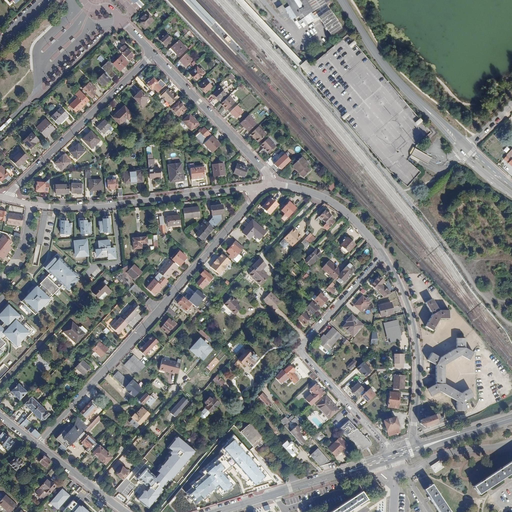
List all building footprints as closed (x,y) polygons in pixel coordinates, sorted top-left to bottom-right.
[(140,0),(132,0),(141,9),(145,4),(140,0)] [(194,0),(183,0),(210,28),(216,23),(194,0)] [(236,0),(299,66),(304,62),(245,0),(236,0)] [(297,15),(301,20),(331,0),(282,0),(294,18),(297,15)] [(146,13),(139,20),(141,22),(143,24),(142,25),(146,28),(153,21),(153,20),(154,20),(151,17),(150,17),(146,13)] [(173,25),(179,19),(175,15),(169,20),(173,25)] [(159,40),(164,46),(168,43),(169,41),(172,38),(171,36),(169,38),(165,34),(159,40)] [(427,128),(347,35),(304,72),(397,178),(407,187),(420,173),(407,161),(410,157),(417,144),(426,137),(430,141),(437,134),(431,126),(427,128)] [(178,57),(187,49),(179,40),(170,48),(178,57)] [(315,52),(317,55),(324,50),(320,44),(313,49),(315,52)] [(121,54),(125,58),(128,61),(132,56),(131,55),(129,53),(131,52),(127,48),(125,50),(123,48),(119,51),(121,53),(121,54)] [(192,60),(186,54),(179,60),(185,67),(192,60)] [(121,56),(113,64),(119,71),(127,63),(121,56)] [(84,61),(78,68),(80,70),(86,63),(84,61)] [(112,72),(113,66),(108,62),(101,68),(106,73),(104,74),(98,79),(104,86),(107,83),(110,80),(109,79),(111,78),(111,79),(116,75),(112,72)] [(190,74),(196,80),(203,74),(197,67),(190,74)] [(146,85),(151,90),(158,83),(153,78),(146,85)] [(212,87),(209,84),(211,82),(207,78),(199,87),(205,93),(212,87)] [(80,87),(83,90),(85,92),(91,98),(95,95),(93,92),(96,89),(87,80),(80,87)] [(213,95),(219,101),(225,94),(220,88),(213,95)] [(172,92),(168,89),(161,96),(170,106),(172,104),(178,98),(174,94),(173,95),(171,93),(172,92)] [(137,94),(134,98),(140,105),(147,98),(141,91),(140,92),(137,94)] [(80,107),(81,108),(85,104),(84,103),(86,101),(81,95),(79,98),(78,97),(69,106),(75,112),(80,107)] [(228,109),(235,102),(229,96),(221,103),(224,106),(224,107),(225,108),(226,107),(228,109)] [(149,100),(147,98),(140,105),(142,106),(149,100)] [(170,109),(178,117),(186,109),(178,101),(170,109)] [(126,119),(128,120),(133,116),(124,106),(113,117),(120,125),(126,119)] [(240,115),(243,112),(237,106),(230,112),(235,119),(238,116),(240,115)] [(60,108),(50,117),(58,125),(64,119),(67,116),(60,108)] [(190,130),(192,127),(197,123),(189,115),(182,121),(190,130)] [(240,124),(248,131),(256,124),(248,116),(240,124)] [(103,135),(111,126),(105,119),(96,127),(103,135)] [(45,120),(37,128),(45,136),(49,132),(50,133),(54,129),(45,120)] [(257,142),(265,135),(258,127),(250,134),(257,142)] [(202,145),(211,136),(203,128),(194,137),(202,145)] [(91,149),(99,141),(91,131),(82,140),(91,149)] [(23,141),(30,149),(38,141),(31,134),(23,141)] [(212,153),(220,145),(211,136),(202,145),(206,149),(208,148),(212,153)] [(171,147),(174,144),(169,138),(165,141),(167,143),(166,144),(168,145),(169,144),(171,147)] [(265,153),(274,145),(267,138),(259,146),(265,153)] [(87,154),(90,152),(80,142),(79,144),(78,143),(69,152),(76,160),(85,152),(87,154)] [(20,150),(10,160),(18,168),(28,158),(20,150)] [(70,162),(72,160),(66,154),(64,156),(63,155),(54,164),(61,171),(70,163),(70,162)] [(148,169),(149,179),(159,178),(159,175),(160,175),(160,168),(152,169),(152,164),(153,164),(154,163),(153,159),(152,159),(151,154),(147,154),(148,169)] [(280,169),(290,160),(284,154),(280,158),(278,155),(272,161),(274,163),(273,164),(277,168),(278,168),(280,169)] [(299,173),(303,177),(310,170),(306,167),(308,165),(301,157),(293,165),(299,173)] [(168,165),(170,182),(183,180),(181,164),(168,165)] [(223,164),(212,165),(213,176),(224,175),(223,164)] [(237,164),(233,173),(244,177),(247,168),(237,164)] [(1,165),(0,165),(0,181),(1,182),(6,178),(8,180),(11,177),(9,175),(9,174),(1,165)] [(204,178),(203,173),(202,167),(190,168),(191,180),(204,178)] [(141,182),(140,171),(132,172),(123,172),(124,183),(141,182)] [(107,178),(104,178),(105,187),(108,187),(108,189),(111,189),(111,190),(114,189),(114,188),(117,188),(116,178),(114,178),(114,181),(107,181),(107,178)] [(89,180),(89,191),(102,190),(101,180),(89,180)] [(36,182),(36,191),(44,192),(45,183),(36,182)] [(332,184),(328,187),(331,191),(337,185),(335,182),(333,184),(332,184)] [(55,184),(55,194),(69,194),(68,184),(55,184)] [(83,193),(83,184),(71,184),(71,193),(83,193)] [(261,208),(269,215),(278,204),(270,197),(261,208)] [(281,211),(288,217),(296,208),(289,202),(281,211)] [(219,215),(223,214),(222,205),(210,207),(212,222),(220,220),(219,215)] [(200,216),(199,207),(183,208),(184,219),(195,218),(195,216),(200,216)] [(333,222),(331,219),(332,218),(324,210),(319,216),(326,224),(323,227),(326,231),(333,222)] [(24,216),(7,213),(5,220),(8,221),(7,224),(21,227),(24,216)] [(110,225),(110,216),(105,217),(106,219),(103,220),(103,221),(98,221),(98,225),(99,225),(100,232),(109,232),(109,225),(110,225)] [(167,217),(167,227),(180,225),(179,216),(167,217)] [(64,221),(64,218),(60,218),(59,227),(60,227),(60,233),(69,234),(70,228),(71,228),(72,223),(67,223),(67,222),(64,221)] [(83,221),(83,218),(78,218),(79,227),(80,227),(81,233),(90,233),(90,226),(91,226),(91,222),(86,222),(86,221),(83,221)] [(210,232),(214,228),(205,220),(202,224),(210,232)] [(254,222),(251,225),(249,223),(241,232),(249,239),(253,235),(259,240),(266,231),(254,222)] [(202,241),(210,232),(202,224),(198,228),(201,230),(196,235),(202,241)] [(296,232),(296,231),(294,228),(284,238),(278,243),(278,245),(282,249),(284,249),(289,243),(292,246),(301,237),(298,234),(296,232)] [(307,241),(312,235),(310,233),(304,240),(307,241)] [(10,246),(13,243),(3,235),(0,239),(0,247),(5,251),(8,248),(10,246)] [(142,248),(141,244),(147,243),(146,237),(133,238),(133,249),(142,248)] [(341,245),(348,252),(354,245),(347,238),(341,245)] [(300,244),(305,249),(309,244),(307,241),(304,240),(300,244)] [(88,256),(86,241),(75,243),(76,257),(88,256)] [(111,250),(110,244),(100,245),(100,251),(97,252),(98,258),(108,257),(108,261),(115,260),(114,250),(111,250)] [(232,260),(240,251),(233,244),(226,252),(229,255),(228,256),(232,260)] [(311,266),(316,260),(321,255),(316,250),(305,260),(309,262),(308,264),(311,266)] [(179,251),(172,260),(179,266),(187,258),(179,251)] [(225,267),(230,261),(222,254),(216,260),(214,263),(211,267),(219,274),(222,270),(223,271),(226,268),(225,267)] [(38,289),(36,287),(22,302),(25,305),(24,307),(29,312),(31,311),(36,315),(44,306),(45,307),(51,300),(49,297),(51,295),(53,296),(59,289),(58,287),(62,284),(69,291),(79,280),(76,278),(78,276),(59,258),(57,260),(55,257),(45,268),(52,274),(48,278),(47,277),(40,284),(42,285),(38,289)] [(266,265),(259,258),(249,269),(251,271),(248,274),(260,285),(268,276),(261,270),(266,265)] [(179,268),(168,259),(166,262),(167,262),(159,272),(168,279),(175,271),(176,272),(179,268)] [(334,280),(337,276),(341,272),(328,261),(322,268),(334,280)] [(348,277),(355,269),(349,263),(341,272),(337,276),(343,282),(347,277),(348,277)] [(130,275),(132,277),(135,281),(143,273),(135,265),(132,267),(129,265),(123,268),(121,269),(122,270),(128,276),(130,275)] [(202,289),(212,278),(204,270),(200,275),(202,277),(201,278),(196,284),(202,289)] [(164,285),(165,287),(169,282),(160,274),(157,277),(159,279),(156,282),(154,280),(146,288),(154,296),(157,293),(164,285)] [(371,284),(384,296),(390,293),(384,287),(381,284),(383,282),(384,281),(379,276),(371,284)] [(102,282),(92,293),(98,298),(104,292),(107,295),(111,291),(102,282)] [(331,283),(325,290),(331,296),(334,292),(330,288),(333,285),(331,283)] [(157,293),(159,294),(165,287),(164,285),(157,293)] [(194,303),(197,306),(205,297),(197,290),(190,297),(195,301),(194,303)] [(107,295),(104,292),(98,298),(101,302),(107,295)] [(327,299),(321,294),(317,298),(313,300),(320,307),(327,299)] [(362,296),(354,305),(360,311),(365,305),(366,306),(370,302),(367,299),(366,300),(362,296)] [(185,311),(192,304),(184,297),(177,304),(185,311)] [(237,305),(238,304),(231,297),(224,304),(235,315),(241,308),(237,305)] [(263,301),(274,311),(275,310),(277,307),(276,306),(267,297),(263,301)] [(432,299),(425,303),(432,315),(425,327),(433,331),(439,319),(449,318),(449,310),(439,310),(432,299)] [(315,311),(316,311),(319,308),(312,301),(305,309),(311,315),(315,311)] [(391,302),(379,304),(381,315),(393,312),(391,302)] [(131,307),(130,306),(119,317),(120,317),(124,322),(126,323),(128,321),(129,321),(137,313),(136,311),(138,310),(136,308),(138,306),(135,303),(131,307)] [(0,354),(2,353),(3,351),(0,349),(6,343),(3,340),(6,337),(17,347),(28,335),(29,336),(34,331),(26,323),(24,325),(21,322),(24,319),(16,311),(13,314),(11,312),(13,310),(9,307),(0,316),(0,317),(3,321),(5,319),(7,321),(0,327),(0,354)] [(176,314),(168,308),(166,312),(173,317),(176,314)] [(297,319),(303,325),(309,319),(302,312),(297,319)] [(344,327),(354,336),(363,327),(351,316),(349,319),(349,320),(344,327)] [(120,317),(111,327),(117,332),(121,327),(122,328),(127,324),(126,323),(124,322),(120,317)] [(160,328),(167,334),(175,324),(169,318),(160,328)] [(385,323),(387,332),(399,330),(397,321),(385,323)] [(73,334),(79,340),(85,334),(72,322),(63,332),(69,338),(73,334)] [(324,340),(321,338),(319,340),(319,339),(318,340),(318,341),(318,342),(318,343),(317,345),(324,351),(329,346),(330,346),(340,335),(332,328),(325,336),(326,337),(324,340)] [(199,332),(207,339),(209,337),(201,330),(199,332)] [(399,330),(387,332),(389,338),(391,338),(392,343),(401,341),(400,336),(399,330)] [(375,332),(372,332),(369,348),(380,347),(378,335),(375,335),(375,332)] [(144,356),(158,342),(153,337),(139,350),(144,356)] [(436,374),(444,374),(444,365),(461,355),(469,360),(473,352),(465,348),(465,338),(456,338),(456,348),(440,357),(431,353),(428,360),(436,365),(436,374)] [(198,356),(203,360),(212,350),(200,339),(189,350),(193,354),(194,353),(198,357),(198,356)] [(101,358),(108,350),(99,342),(92,350),(101,358)] [(44,344),(38,351),(43,356),(43,355),(49,349),(44,344)] [(255,362),(254,361),(258,357),(252,352),(251,352),(249,350),(247,352),(246,351),(238,359),(245,365),(247,364),(251,368),(255,362)] [(403,353),(394,353),(394,367),(403,366),(403,357),(403,353)] [(124,365),(135,377),(145,366),(134,355),(124,365)] [(41,357),(34,364),(43,373),(50,366),(41,357)] [(90,368),(82,360),(75,368),(83,375),(90,368)] [(181,363),(163,360),(161,371),(179,374),(181,363)] [(353,362),(347,367),(350,371),(355,367),(354,366),(355,365),(353,362)] [(373,371),(364,362),(357,369),(366,378),(373,371)] [(290,377),(295,383),(299,379),(293,372),(295,370),(291,365),(285,371),(283,370),(276,378),(282,384),(290,377)] [(130,383),(118,371),(112,377),(125,388),(130,383)] [(444,374),(436,374),(436,384),(428,389),(432,396),(440,391),(457,401),(457,410),(465,410),(465,401),(473,396),(469,389),(461,393),(444,384),(444,374)] [(217,375),(213,380),(220,387),(224,382),(217,375)] [(394,375),(393,389),(404,390),(404,381),(403,381),(403,375),(394,375)] [(130,383),(125,388),(124,388),(127,391),(127,392),(130,395),(131,394),(134,397),(141,389),(132,380),(130,383)] [(351,390),(357,397),(366,389),(359,383),(351,390)] [(11,392),(19,400),(27,392),(18,384),(11,392)] [(312,404),(325,393),(316,384),(309,390),(312,393),(306,398),(312,404)] [(370,389),(363,396),(364,397),(368,402),(369,403),(377,396),(370,389)] [(149,397),(144,392),(140,395),(142,397),(139,401),(143,404),(149,397)] [(266,406),(270,403),(262,393),(259,395),(259,394),(257,396),(258,397),(266,406)] [(400,394),(390,393),(388,407),(398,408),(400,394)] [(183,396),(171,413),(177,418),(190,402),(183,396)] [(316,405),(328,419),(338,409),(326,396),(316,405)] [(31,397),(24,405),(32,412),(39,405),(31,397)] [(204,407),(210,413),(219,403),(213,398),(211,400),(209,397),(208,398),(204,402),(204,403),(206,405),(204,407)] [(263,408),(266,406),(258,397),(256,398),(263,408)] [(49,414),(39,405),(32,412),(40,420),(41,419),(42,420),(44,419),(49,414)] [(140,425),(149,414),(142,407),(136,414),(134,413),(131,417),(140,425)] [(444,410),(441,410),(441,416),(440,417),(439,414),(421,420),(420,423),(425,427),(443,420),(444,410)] [(69,425),(56,438),(67,449),(77,439),(83,432),(85,430),(87,428),(83,424),(84,422),(81,419),(81,418),(79,417),(77,418),(74,424),(75,425),(74,427),(72,427),(71,428),(69,425)] [(288,431),(301,446),(305,442),(296,433),(298,432),(294,427),(299,422),(296,419),(295,417),(290,422),(286,424),(286,425),(290,429),(288,431)] [(396,417),(384,420),(388,436),(400,432),(396,417)] [(93,422),(91,423),(87,428),(85,430),(87,432),(99,420),(96,418),(93,422)] [(26,419),(25,420),(20,425),(24,428),(29,422),(26,419)] [(240,432),(253,447),(257,444),(259,447),(262,444),(260,441),(264,438),(250,423),(240,432)] [(34,429),(34,430),(30,433),(37,439),(40,435),(34,429)] [(358,430),(349,436),(352,440),(353,439),(357,446),(358,446),(361,449),(369,443),(367,440),(366,440),(361,433),(360,433),(358,430)] [(320,431),(317,434),(318,435),(316,437),(319,440),(321,439),(324,436),(320,431)] [(10,440),(11,439),(3,432),(0,435),(0,443),(8,449),(13,443),(10,440)] [(87,448),(85,451),(87,453),(91,449),(96,444),(94,441),(93,442),(91,441),(92,439),(90,437),(89,437),(83,432),(77,439),(83,444),(84,443),(88,447),(87,448)] [(273,480),(234,434),(215,450),(219,454),(199,471),(202,475),(191,485),(191,487),(185,492),(195,504),(202,498),(204,500),(218,488),(223,493),(234,483),(224,472),(233,465),(251,486),(273,480)] [(196,451),(177,435),(166,448),(171,451),(168,453),(170,455),(157,471),(160,473),(156,478),(154,476),(148,484),(152,487),(146,493),(145,492),(139,499),(149,507),(164,489),(162,488),(168,480),(170,482),(196,451)] [(340,437),(328,448),(334,456),(337,453),(338,454),(339,454),(340,454),(341,453),(341,452),(340,452),(340,451),(346,445),(340,437)] [(287,441),(282,445),(292,458),(295,454),(291,449),(291,446),(293,444),(290,441),(289,442),(287,441)] [(93,452),(92,453),(98,459),(105,451),(99,446),(98,445),(96,444),(91,449),(93,452)] [(112,457),(105,451),(98,459),(105,465),(112,457)] [(29,457),(33,461),(38,455),(35,452),(29,457)] [(321,453),(313,459),(319,466),(330,463),(321,453)] [(16,456),(8,463),(16,471),(20,467),(23,463),(16,456)] [(46,467),(51,461),(44,456),(39,462),(46,467)] [(511,462),(474,487),(480,495),(511,473),(511,462)] [(432,468),(436,473),(443,468),(439,463),(432,468)] [(114,473),(121,479),(128,472),(122,466),(120,469),(118,468),(114,473)] [(139,481),(140,480),(146,486),(148,484),(154,476),(148,471),(148,470),(144,467),(135,477),(139,481)] [(102,478),(97,484),(100,486),(105,481),(102,478)] [(49,480),(37,492),(40,494),(38,495),(41,498),(43,497),(45,499),(58,487),(54,482),(53,483),(49,480)] [(449,511),(431,485),(424,490),(438,511),(449,511)] [(72,495),(63,488),(51,503),(59,510),(72,495)] [(221,495),(224,503),(240,498),(237,490),(221,495)] [(347,511),(367,500),(361,492),(330,511),(347,511)] [(10,511),(17,505),(5,495),(0,500),(0,504),(8,511),(10,511)] [(84,507),(80,505),(80,506),(73,500),(63,511),(64,511),(90,511),(84,507)] [(491,501),(484,505),(488,511),(492,511),(496,510),(491,501)]
